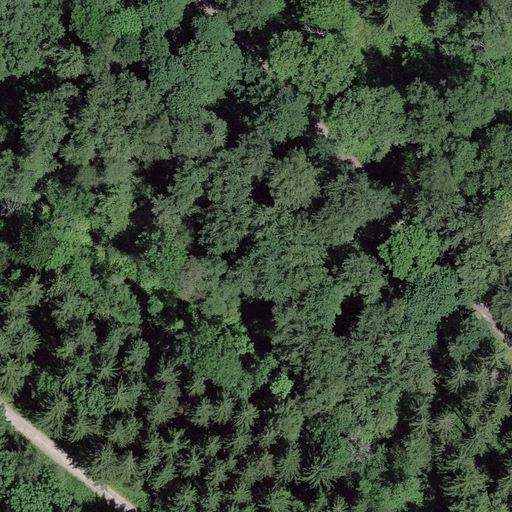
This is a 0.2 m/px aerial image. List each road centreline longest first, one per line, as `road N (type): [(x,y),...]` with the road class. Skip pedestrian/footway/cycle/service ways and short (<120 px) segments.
road 1 (track): [(197,0),(511,345)]
road 2 (track): [(0,408),(129,511)]
